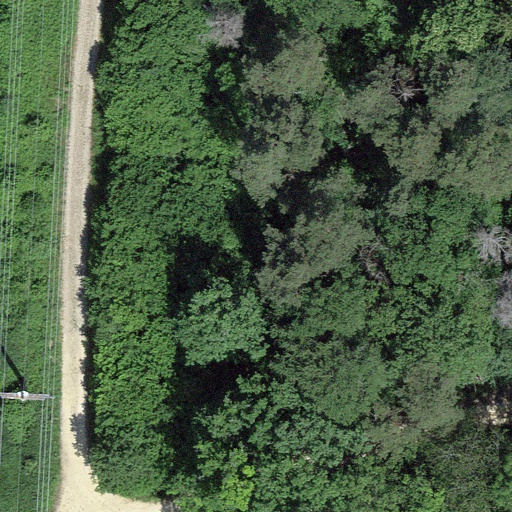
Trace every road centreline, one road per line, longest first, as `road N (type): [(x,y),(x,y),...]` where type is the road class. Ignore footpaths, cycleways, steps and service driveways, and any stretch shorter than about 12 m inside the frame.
road 1 (track): [(105,511),(88,319),(93,0)]
road 2 (track): [(511,398),(232,511)]
